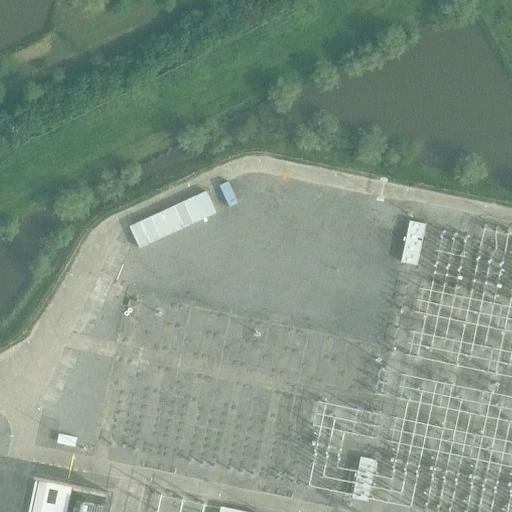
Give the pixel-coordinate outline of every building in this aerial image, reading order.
[(228,182),(219,186),(228,208),(237,204),(228,182)] [(138,249),(215,213),(205,192),(129,228),(138,249)] [(409,222),(400,263),(416,266),(425,226),(409,222)] [(360,458),(352,499),(367,502),(376,461),(360,458)] [(36,479),(29,511),(66,511),(72,488),(72,486),(36,479)]
